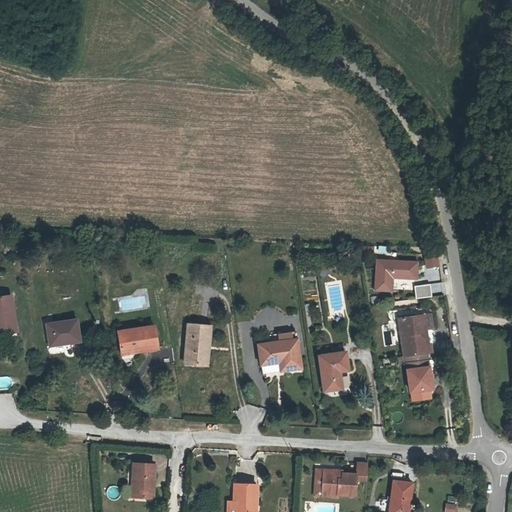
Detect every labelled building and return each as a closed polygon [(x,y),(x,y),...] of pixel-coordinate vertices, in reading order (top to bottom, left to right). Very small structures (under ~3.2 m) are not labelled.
[(425,269),(439,267),(437,253),(424,255),(425,269)] [(412,268),(372,267),(371,296),(387,297),(387,284),(412,285),(412,268)] [(430,284),(431,293),(446,290),(445,281),(430,284)] [(0,326),(11,324),(4,290),(0,290),(0,326)] [(411,305),(427,303),(425,290),(409,293),(411,305)] [(76,338),(73,317),(44,321),(47,342),(76,338)] [(421,360),(426,359),(425,351),(422,352),(418,322),(392,326),(398,363),(421,360)] [(201,346),(207,346),(209,329),(185,327),(181,366),(200,367),(201,346)] [(136,349),(137,353),(154,351),(151,328),(115,332),(118,351),(136,349)] [(256,342),(260,370),(274,368),(276,376),(296,373),(292,338),(256,342)] [(343,376),(341,359),(316,362),(321,396),(338,394),(335,377),(343,376)] [(426,395),(421,360),(398,363),(393,364),(394,371),(401,370),(405,399),(406,398),(419,396),(426,395)] [(274,368),(260,370),(261,378),(276,376),(274,368)] [(419,396),(406,398),(407,405),(420,403),(419,396)] [(134,481),(133,493),(151,495),(154,461),(132,459),(131,481),(134,481)] [(356,464),(355,471),(365,472),(365,464),(356,464)] [(314,493),(321,494),(324,468),(316,467),(314,493)] [(354,474),(342,473),(342,474),(333,474),(334,469),(324,468),(321,494),(336,495),(336,493),(354,495),(355,479),(356,474),(354,474)] [(356,474),(355,479),(364,479),(365,472),(355,471),(354,471),(354,474),(356,474)] [(237,499),(236,511),(254,511),(256,482),(234,481),(233,499),(237,499)] [(395,482),(389,511),(408,511),(414,485),(395,482)] [(445,502),(444,511),(454,511),(455,503),(445,502)]
